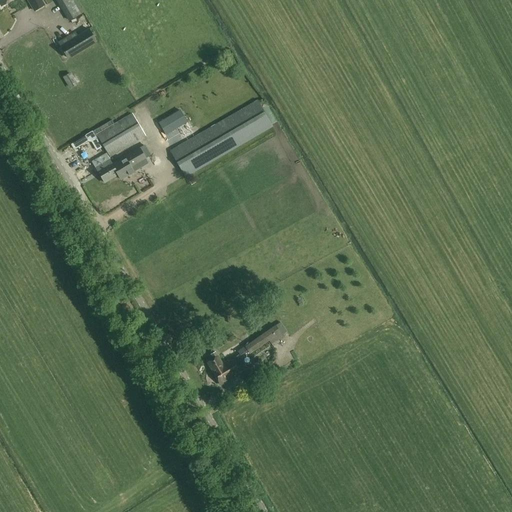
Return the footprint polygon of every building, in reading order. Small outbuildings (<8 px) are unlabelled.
[(45,5),(42,0),(27,0),(34,12),(45,5)] [(81,14),(72,0),(56,0),(69,21),(81,14)] [(58,42),(61,46),(69,59),(98,42),(90,29),(77,36),(75,32),(58,42)] [(63,77),(70,89),(81,82),(76,74),(73,76),(71,73),(63,77)] [(258,100),(170,151),(186,178),(273,127),(258,100)] [(159,122),(166,134),(186,122),(179,110),(159,122)] [(114,124),(97,134),(99,137),(104,146),(110,156),(145,135),(132,113),(114,124)] [(99,137),(97,134),(114,124),(112,120),(92,131),(102,147),(104,146),(99,137)] [(74,150),(88,141),(92,142),(96,150),(102,147),(92,131),(71,144),(74,150)] [(145,144),(140,147),(146,157),(151,154),(145,144)] [(113,164),(110,159),(96,167),(105,182),(118,174),(120,178),(129,173),(130,174),(130,173),(133,171),(134,172),(133,171),(148,162),(145,158),(146,157),(140,147),(113,164)] [(282,325),(278,328),(276,325),(245,346),(250,354),(270,341),(272,344),(283,336),(283,335),(284,334),(284,335),(287,333),(282,325)] [(211,355),(214,360),(208,363),(221,385),(241,373),(241,372),(247,367),(247,366),(246,363),(245,362),(244,360),(243,359),(241,357),(240,356),(240,355),(239,355),(233,359),(232,358),(223,363),(219,356),(218,357),(216,352),(211,355)]
